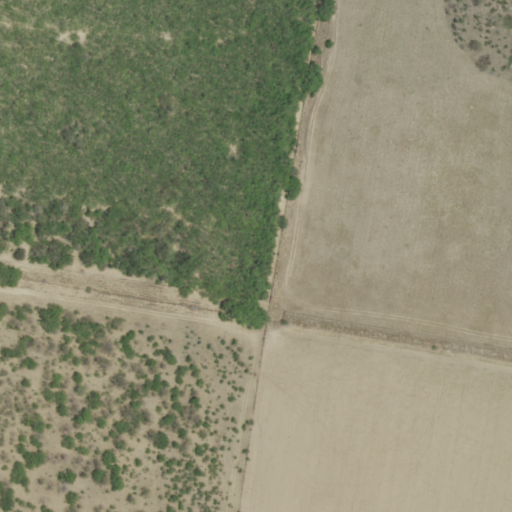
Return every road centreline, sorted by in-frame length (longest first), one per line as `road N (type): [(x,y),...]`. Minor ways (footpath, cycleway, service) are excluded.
road 1 (residential): [(0,19),(158,55),(224,51),(445,82),(511,108)]
road 2 (residential): [(511,356),(0,265)]
